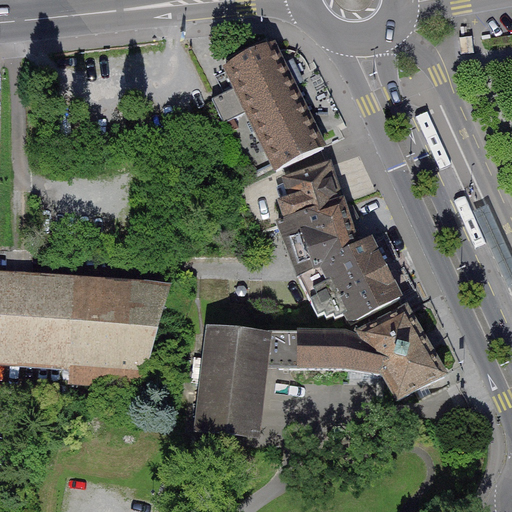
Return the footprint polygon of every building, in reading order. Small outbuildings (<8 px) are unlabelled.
[(462,40),(465,56),(475,54),(473,39),(462,40)] [(325,149),(278,51),(226,75),(273,174),(325,149)] [(365,232),(335,166),(269,196),(299,261),(365,232)] [(474,213),(509,291),(511,289),(511,256),(489,206),(474,213)] [(395,297),(365,232),(299,261),(329,327),(395,297)] [(21,284),(0,282),(0,387),(157,396),(162,291),(21,284)] [(359,339),(298,338),(298,376),(380,382),(395,412),(449,387),(409,309),(359,339)] [(270,343),(201,337),(191,441),(259,448),(270,343)]
